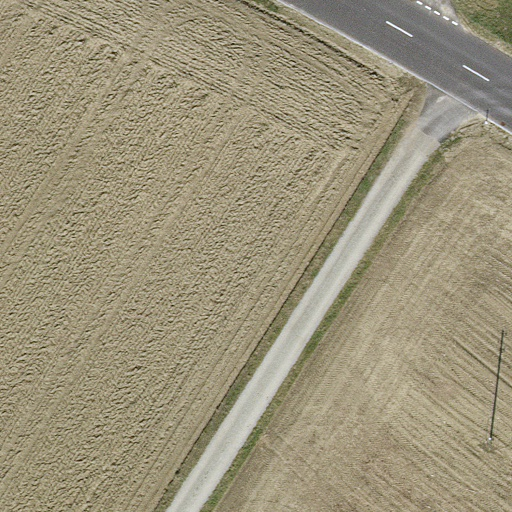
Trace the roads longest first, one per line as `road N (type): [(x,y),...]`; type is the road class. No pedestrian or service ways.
road 1 (track): [(187,511),(475,64)]
road 2 (tertiary): [(511,89),(441,43),(349,0)]
